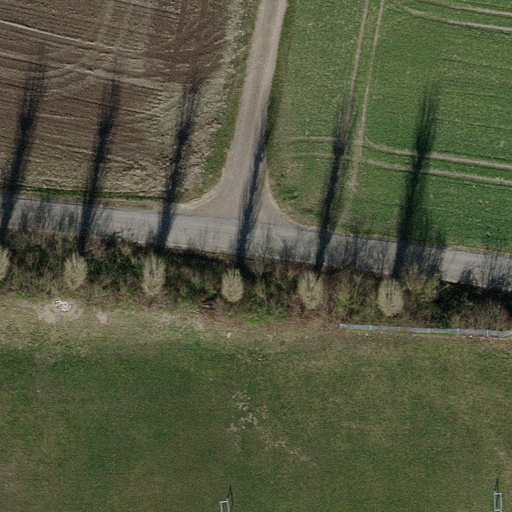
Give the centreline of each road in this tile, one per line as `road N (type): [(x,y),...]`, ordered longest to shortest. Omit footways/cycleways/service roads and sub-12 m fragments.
road 1 (track): [(511,258),(225,213),(0,193)]
road 2 (track): [(225,213),(267,0)]
